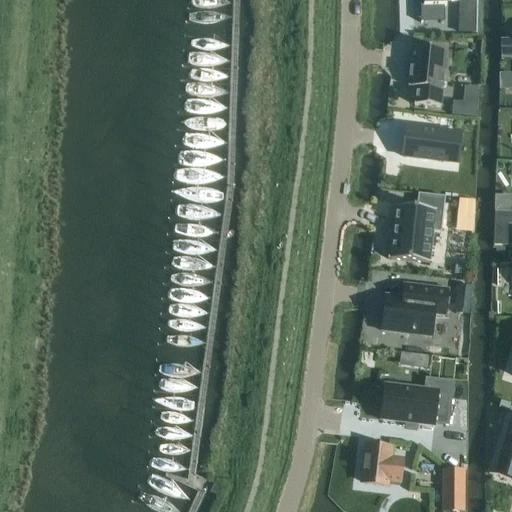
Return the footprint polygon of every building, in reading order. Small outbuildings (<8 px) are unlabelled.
[(422,0),(423,12),(444,12),(446,12),(446,8),(458,7),(459,2),(458,0),(422,0)] [(474,2),(459,2),(458,7),(458,34),(475,34),(475,17),(476,2),(474,2)] [(411,48),(408,87),(414,88),(413,104),(440,107),(442,90),(445,51),(411,48)] [(452,102),(451,115),(461,116),(461,106),(462,103),(452,102)] [(461,106),(461,116),(475,117),(476,107),(461,106)] [(405,123),(400,158),(444,163),(458,165),(462,130),(448,128),(405,123)] [(439,232),(444,197),(416,194),(415,207),(392,204),(386,258),(428,263),(432,231),(439,232)] [(457,204),(456,224),(468,225),(474,225),(475,212),(475,205),(457,204)] [(494,214),(494,224),(498,224),(506,224),(511,224),(511,213),(499,214),(494,214)] [(385,296),(380,331),(431,338),(434,316),(445,317),(448,289),(402,283),(401,298),(385,296)] [(457,286),(455,300),(468,302),(469,302),(471,288),(468,288),(457,286)] [(384,383),(379,419),(434,426),(435,424),(448,425),(453,381),(425,378),(424,388),(384,383)] [(500,401),(498,408),(508,411),(510,404),(500,401)] [(511,415),(508,415),(491,469),(511,475),(511,415)] [(363,446),(359,483),(387,487),(388,484),(400,485),(403,458),(391,457),(392,449),(363,446)] [(442,471),(440,511),(463,511),(464,471),(442,471)]
